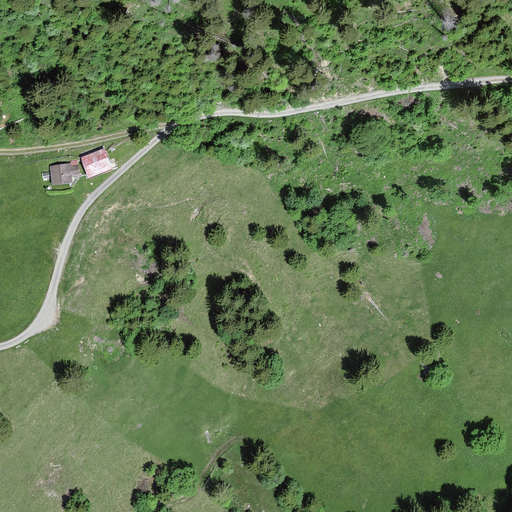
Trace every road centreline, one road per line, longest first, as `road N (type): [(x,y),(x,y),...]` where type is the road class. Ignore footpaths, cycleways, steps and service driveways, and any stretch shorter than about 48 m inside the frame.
road 1 (track): [(511,79),(410,86),(292,112),(187,118),(86,203),(44,313),(0,346)]
road 2 (track): [(180,122),(0,152)]
